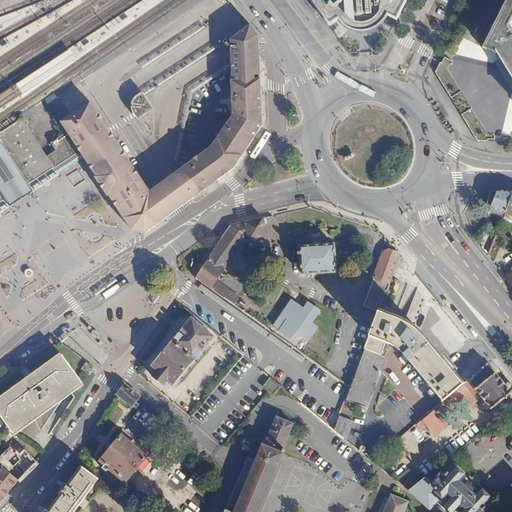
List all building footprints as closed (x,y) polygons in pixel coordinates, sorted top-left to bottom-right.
[(314,0),(334,28),(336,29),(347,23),(352,27),(359,31),(367,34),(378,33),(385,31),(392,23),(395,17),(403,25),(403,24),(415,0),(314,0)] [(511,13),(489,58),(495,62),(502,65),(502,64),(504,65),(511,80),(511,13)] [(69,115),(57,122),(63,131),(78,152),(82,158),(128,228),(135,229),(142,231),(160,218),(165,215),(179,205),(214,180),(259,123),(256,50),(255,37),(246,24),(241,27),(227,37),(228,53),(228,69),(230,121),(208,147),(201,152),(176,170),(163,179),(146,191),(108,133),(106,130),(89,103),(88,102),(69,115)] [(18,96),(77,58),(72,49),(12,88),(18,96)] [(0,108),(17,97),(12,88),(0,96),(0,108)] [(153,103),(145,92),(137,98),(135,106),(136,111),(143,122),(153,115),(150,111),(153,108),(151,104),(153,103)] [(0,199),(2,198),(17,188),(27,182),(28,181),(37,175),(50,166),(42,154),(17,117),(0,127),(0,199)] [(42,154),(50,166),(53,170),(56,175),(82,158),(78,152),(63,131),(47,141),(50,148),(42,154)] [(56,175),(50,166),(37,175),(28,181),(27,182),(32,190),(56,175)] [(72,187),(87,182),(82,169),(67,174),(72,187)] [(2,198),(8,206),(32,190),(27,182),(17,188),(2,198)] [(511,191),(511,190),(496,190),(495,192),(487,214),(500,219),(503,212),(511,191)] [(511,191),(503,212),(511,215),(511,191)] [(232,223),(196,277),(210,287),(233,303),(238,297),(215,280),(245,235),(248,234),(248,237),(267,233),(263,216),(232,223)] [(79,242),(62,251),(72,269),(89,260),(79,242)] [(312,245),(299,246),(301,273),(334,271),(334,259),(333,256),(332,243),(312,245)] [(363,306),(378,309),(392,277),(401,253),(389,248),(382,250),(363,306)] [(39,291),(23,300),(28,308),(43,300),(39,291)] [(302,308),(289,300),(288,302),(280,312),(287,316),(278,329),(289,337),(294,331),(306,340),(315,328),(309,323),(318,311),(309,304),(306,302),(302,308)] [(374,321),(364,347),(381,354),(383,349),(380,348),(383,340),(391,343),(396,347),(402,353),(411,363),(439,396),(443,400),(462,383),(458,379),(444,362),(435,351),(422,336),(417,331),(413,327),(407,323),(401,319),(397,316),(388,313),(378,309),(374,321)] [(193,315),(152,365),(157,369),(152,375),(162,384),(167,378),(173,383),(214,336),(208,332),(210,329),(195,317),(193,315)] [(383,355),(381,354),(364,347),(349,386),(345,398),(364,406),(378,367),(383,355)] [(26,379),(0,398),(0,415),(13,433),(34,418),(35,416),(68,392),(82,382),(61,354),(33,375),(30,377),(26,379)] [(84,361),(79,367),(87,373),(92,367),(84,361)] [(485,363),(468,379),(490,407),(509,392),(507,391),(511,386),(506,380),(501,384),(498,379),(497,377),(492,371),(493,369),(490,366),(487,365),(485,363)] [(280,386),(270,378),(263,385),(270,390),(274,394),(280,386)] [(123,385),(117,394),(130,405),(131,405),(134,401),(137,396),(123,385)] [(456,420),(442,403),(420,423),(435,439),(456,420)] [(292,421),(275,414),(263,443),(260,442),(254,458),(246,455),(222,511),(257,511),(284,448),(282,447),(292,421)] [(339,416),(333,429),(345,438),(352,421),(339,416)] [(107,453),(101,459),(109,468),(107,470),(121,482),(123,480),(124,481),(145,458),(137,451),(127,442),(122,437),(114,445),(107,453)] [(12,465),(6,470),(17,480),(35,461),(34,460),(27,452),(23,449),(17,455),(9,446),(1,454),(12,465)] [(425,477),(408,490),(425,504),(433,494),(453,511),(452,511),(481,511),(482,511),(481,511),(489,501),(494,497),(456,462),(451,467),(441,479),(440,478),(433,485),(425,477)] [(45,509),(42,511),(71,511),(96,478),(80,466),(66,485),(63,488),(47,511),(45,509)] [(2,467),(0,469),(0,500),(10,488),(17,480),(6,470),(2,467)] [(397,480),(408,490),(415,482),(404,472),(397,480)] [(403,511),(408,501),(391,494),(383,511),(403,511)]
